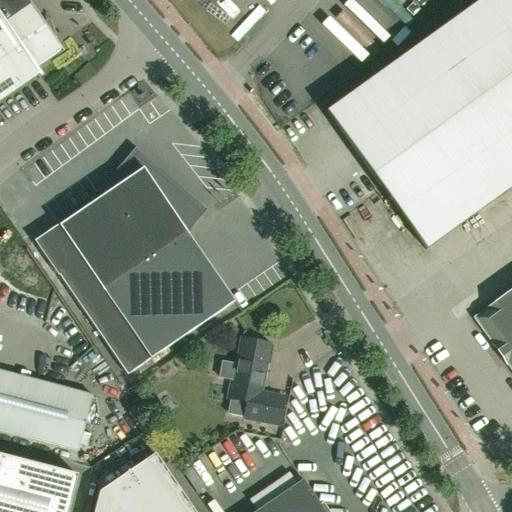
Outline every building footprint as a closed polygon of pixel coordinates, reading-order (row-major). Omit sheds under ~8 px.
[(0,0),(0,101),(40,74),(35,68),(62,50),(27,0),(0,0)] [(511,0),(482,0),(327,112),(427,250),(511,187),(511,0)] [(193,3),(186,10),(200,23),(206,16),(193,3)] [(323,21),(354,62),(377,45),(346,4),(323,21)] [(116,129),(131,119),(124,109),(109,118),(116,129)] [(101,197),(58,226),(81,259),(58,275),(127,376),(234,302),(214,273),(205,279),(180,242),(203,215),(136,157),(101,197)] [(496,248),(511,237),(511,233),(509,228),(491,240),(496,248)] [(507,365),(511,370),(511,290),(492,305),(493,305),(474,318),(492,343),(492,344),(507,365)] [(242,340),(237,365),(222,363),(219,378),(234,381),(234,383),(232,383),(229,399),(248,402),(245,419),(280,425),(285,397),(261,393),(269,345),(242,340)] [(0,371),(0,431),(78,452),(93,396),(0,371)] [(141,408),(133,412),(145,434),(153,430),(141,408)] [(194,511),(154,454),(98,492),(93,511),(194,511)] [(0,511),(68,511),(78,477),(0,456),(0,511)] [(324,511),(302,480),(254,511),(324,511)]
